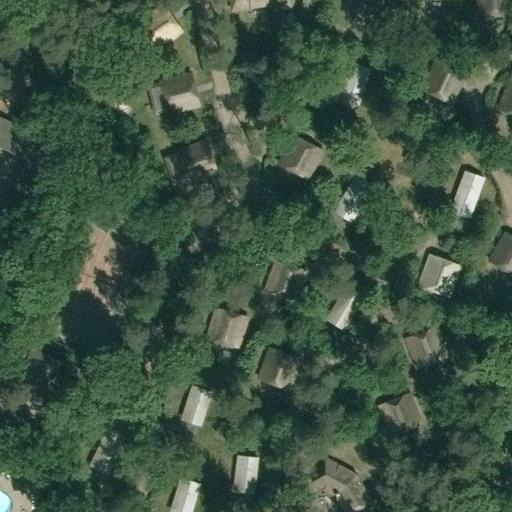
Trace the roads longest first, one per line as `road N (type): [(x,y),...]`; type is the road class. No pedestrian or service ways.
road 1 (track): [(131,511),(152,381),(264,155),(314,0)]
road 2 (track): [(275,511),(300,391),(356,342),(383,285)]
